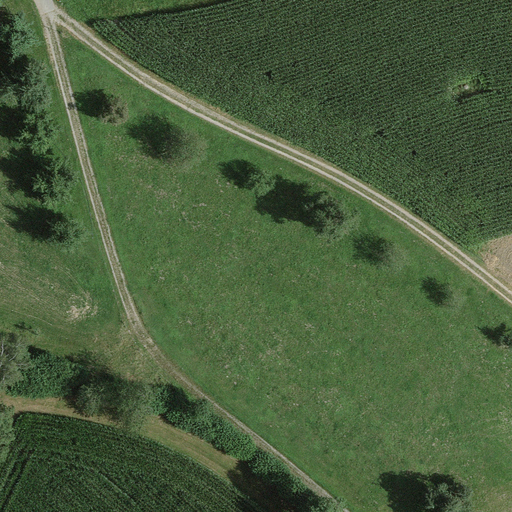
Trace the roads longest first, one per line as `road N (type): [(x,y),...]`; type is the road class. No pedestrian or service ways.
road 1 (track): [(47,0),(80,33),(172,96),(332,173),(511,301)]
road 2 (track): [(138,329),(46,0)]
road 3 (track): [(339,511),(195,395),(138,329)]
road 4 (track): [(0,388),(68,399),(95,389),(138,329)]
